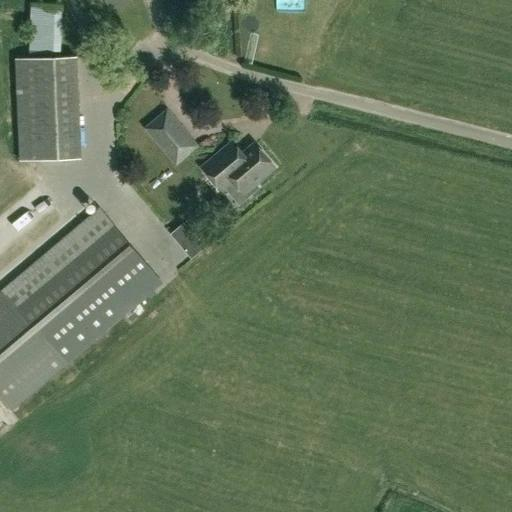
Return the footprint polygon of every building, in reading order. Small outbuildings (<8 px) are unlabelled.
[(62,1),(36,1),(35,44),(62,44),(62,1)] [(21,161),(80,159),(77,57),(17,59),(21,161)] [(177,165),(199,146),(167,109),(145,127),(177,165)] [(227,148),(204,167),(224,191),(235,181),(245,194),(276,167),(256,144),(240,158),(234,157),(227,148)] [(44,188),(13,214),(31,236),(62,210),(44,188)] [(101,209),(3,292),(0,294),(0,394),(13,411),(164,283),(101,209)]
